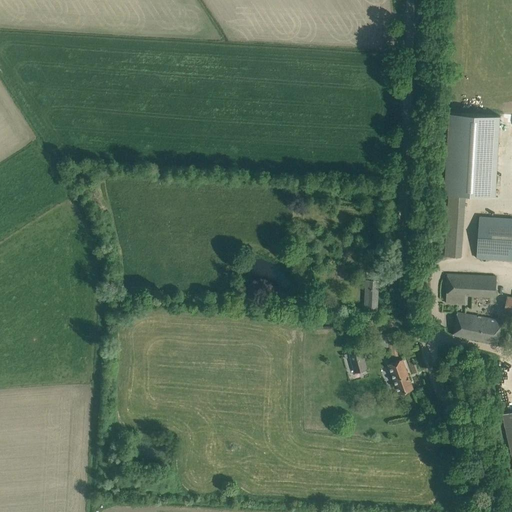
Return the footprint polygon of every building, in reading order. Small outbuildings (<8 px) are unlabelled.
[(445,193),(495,196),(500,116),(449,113),(445,193)] [(476,259),(511,261),(511,218),(479,216),(476,259)] [(457,303),(457,295),(496,297),(497,276),(447,274),(446,303),(457,303)] [(378,281),(368,280),(366,310),(377,311),(378,281)] [(453,335),(497,344),(502,321),(457,312),(453,335)] [(367,369),(361,350),(349,353),(355,373),(367,369)] [(399,393),(403,392),(413,388),(402,359),(388,363),(391,371),(386,373),(389,382),(394,380),(399,393)] [(511,411),(502,414),(511,458),(511,411)]
